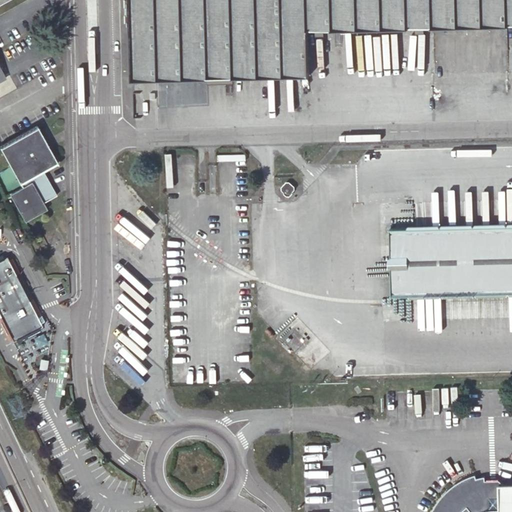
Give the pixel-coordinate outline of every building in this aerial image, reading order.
[(131,24),(132,82),(157,81),(208,80),(307,78),(306,33),(511,28),(511,0),(129,0),(130,0),(123,0),(124,8),(127,8),(128,16),(124,16),(124,24),(131,24)] [(22,186),(8,194),(20,215),(42,203),(55,196),(42,173),(57,165),(36,128),(0,148),(22,186)] [(282,184),(279,189),(285,193),(288,192),(293,195),(297,192),(295,185),(285,179),(282,184)] [(42,203),(20,215),(24,222),(45,210),(42,203)] [(511,226),(391,230),(392,297),(511,293),(511,226)] [(42,329),(9,259),(0,262),(0,317),(12,343),(42,329)] [(483,484),(483,480),(483,475),(476,475),(474,472),(463,476),(457,480),(449,486),(443,491),(435,501),(427,511),(511,511),(511,483),(500,484),(483,484)]
